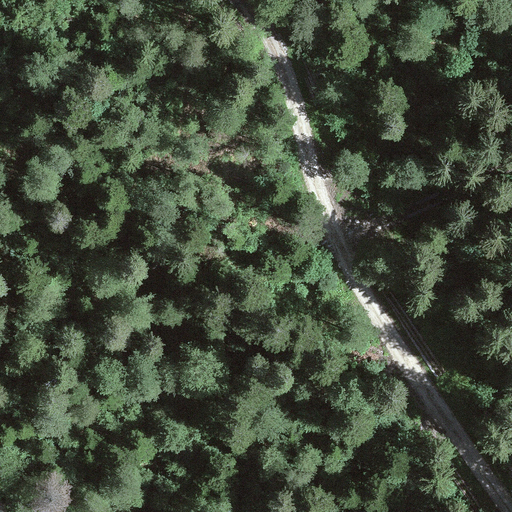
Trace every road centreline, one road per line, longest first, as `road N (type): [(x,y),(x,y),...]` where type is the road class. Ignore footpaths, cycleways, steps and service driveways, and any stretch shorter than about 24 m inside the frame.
road 1 (unclassified): [(252,0),(371,285),(511,506)]
road 2 (track): [(352,237),(511,164)]
